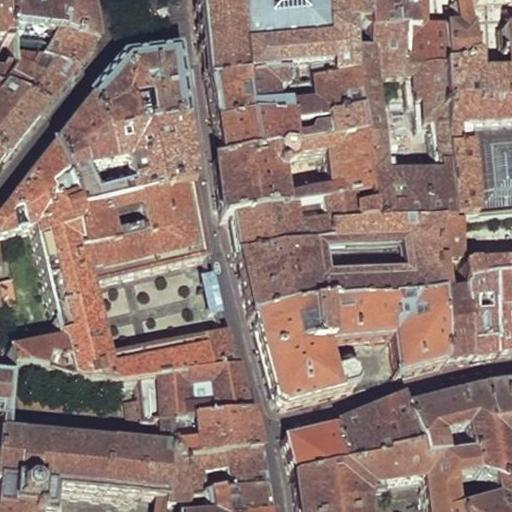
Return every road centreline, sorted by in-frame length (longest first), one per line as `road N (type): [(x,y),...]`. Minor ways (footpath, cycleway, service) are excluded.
road 1 (residential): [(263,432),(206,224),(176,0)]
road 2 (residential): [(263,432),(511,373)]
road 3 (residential): [(97,0),(103,55),(0,187)]
